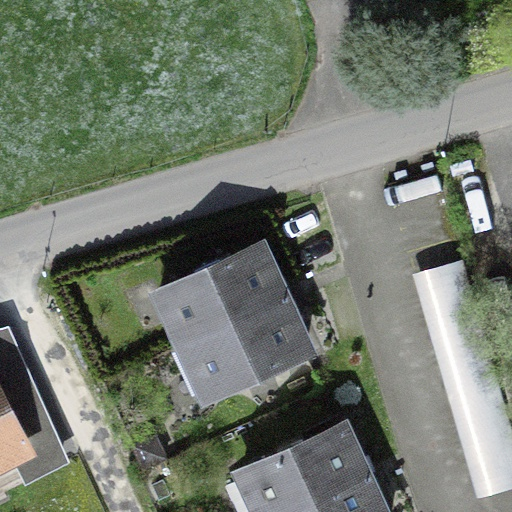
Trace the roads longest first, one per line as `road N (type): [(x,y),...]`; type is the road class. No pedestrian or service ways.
road 1 (unclassified): [(511,96),(3,243)]
road 2 (residential): [(3,243),(126,511)]
road 3 (track): [(351,142),(331,27),(316,0)]
